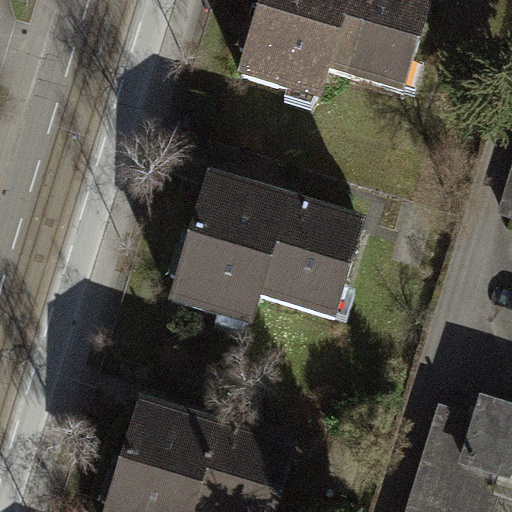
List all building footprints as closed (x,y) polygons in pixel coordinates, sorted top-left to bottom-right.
[(264,0),(241,77),(317,101),(329,75),(402,96),(430,7),(409,0),(264,0)] [(511,174),(499,219),(511,222),(511,174)] [(255,197),(208,182),(207,186),(172,301),(248,325),(260,299),(333,320),(361,231),(288,207),(286,199),(273,195),(262,191),(255,197)] [(434,412),(403,511),(481,511),(486,498),(511,506),(511,416),(477,406),(470,423),(434,412)] [(187,422),(139,407),(107,511),(274,511),(293,456),(219,432),(217,424),(205,420),(193,416),(187,422)]
